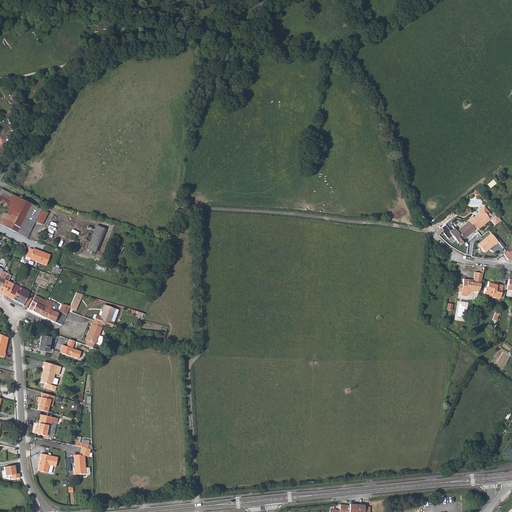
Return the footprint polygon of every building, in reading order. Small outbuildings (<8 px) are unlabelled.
[(1,189),(0,190),(0,205),(5,208),(12,195),(1,189)] [(27,238),(34,224),(40,227),(47,213),(41,210),(38,208),(12,196),(6,209),(9,210),(8,212),(7,214),(4,213),(0,221),(0,224),(25,237),(25,238),(26,238),(27,238)] [(469,220),(476,228),(477,229),(490,218),(488,215),(490,212),(483,204),(478,209),(478,212),(473,216),(472,215),(468,219),(469,220)] [(500,220),(494,214),(490,218),(495,224),(500,220)] [(469,220),(457,230),(464,238),(476,228),(469,220)] [(103,229),(95,226),(86,250),(94,253),(103,229)] [(457,230),(455,227),(450,232),(459,242),(460,241),(462,244),(466,240),(464,238),(457,230)] [(498,242),(491,234),(478,245),(484,252),(484,253),(485,252),(488,250),(494,245),(498,242)] [(49,255),(29,247),(25,256),(29,258),(28,259),(45,266),(49,255)] [(15,277),(6,273),(3,279),(1,285),(0,286),(0,292),(4,295),(3,297),(6,298),(7,296),(13,284),(15,277)] [(474,284),(469,283),(470,281),(462,280),(460,293),(464,293),(467,297),(473,293),(477,294),(482,274),(473,273),(472,281),(474,282),(474,284)] [(491,282),(486,282),(486,287),(484,288),(483,295),(484,296),(490,297),(491,296),(496,296),(496,298),(499,298),(501,285),(496,284),(496,285),(490,284),(491,282)] [(7,296),(22,305),(26,298),(27,297),(29,292),(16,286),(16,285),(13,284),(7,296)] [(77,305),(80,294),(75,293),(71,302),(77,305)] [(28,309),(38,314),(45,301),(40,298),(34,296),(28,309)] [(38,314),(54,322),(58,313),(53,312),(54,309),(51,308),(54,303),(46,300),(45,301),(38,314)] [(58,311),(65,314),(67,311),(69,306),(62,303),(58,311)] [(118,310),(104,305),(100,317),(94,315),(93,320),(102,324),(106,325),(110,327),(112,327),(118,310)] [(100,327),(102,324),(93,320),(92,320),(91,323),(87,333),(88,333),(86,340),(95,344),(100,345),(102,338),(102,337),(98,335),(101,327),(100,327)] [(35,333),(37,328),(30,324),(29,329),(32,330),(31,331),(35,333)] [(0,356),(4,358),(6,353),(5,353),(3,352),(4,349),(5,350),(8,338),(0,334),(0,356)] [(50,338),(41,336),(38,350),(48,351),(50,338)] [(63,345),(60,352),(79,358),(82,351),(73,348),(75,341),(70,339),(67,346),(63,345)] [(59,367),(42,362),(41,367),(43,367),(39,383),(44,384),(43,389),(53,391),(54,391),(55,391),(55,390),(56,386),(50,385),(53,374),(57,375),(59,367)] [(38,406),(36,410),(46,412),(48,406),(51,407),(54,397),(41,394),(40,398),(38,398),(37,402),(39,402),(38,406)] [(35,427),(34,430),(48,433),(51,421),(57,423),(58,419),(40,415),(38,423),(39,424),(38,428),(37,427),(35,427)] [(87,456),(89,449),(86,448),(81,447),(79,454),(72,456),(74,468),(73,468),(75,475),(86,473),(83,455),(87,456)] [(41,458),(38,471),(47,473),(49,465),(55,467),(57,458),(40,454),(40,458),(41,458)] [(15,465),(4,466),(6,475),(11,474),(12,478),(20,477),(19,473),(16,473),(15,465)]
